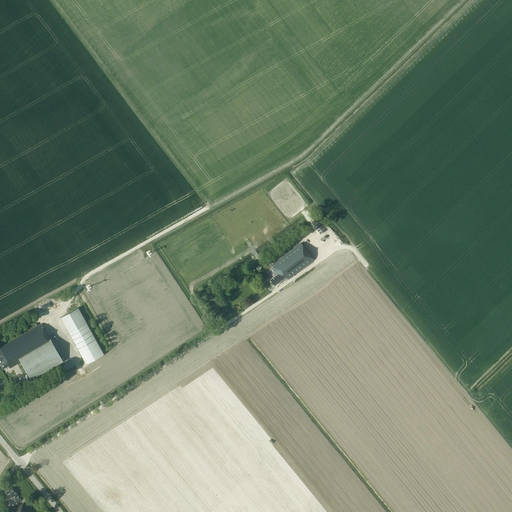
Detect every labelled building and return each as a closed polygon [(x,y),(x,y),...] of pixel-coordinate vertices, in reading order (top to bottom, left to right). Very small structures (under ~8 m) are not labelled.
[(314,260),(301,243),(271,266),(278,274),(270,280),(275,286),(286,277),(288,279),(314,260)] [(60,317),(69,332),(87,323),(78,307),(60,317)] [(69,332),(86,364),(104,354),(87,323),(69,332)] [(17,364),(21,362),(31,379),(62,361),(41,324),(0,347),(0,348),(0,354),(1,356),(0,356),(0,363),(3,369),(8,366),(10,368),(17,364)] [(32,511),(25,501),(9,511),(32,511)]
